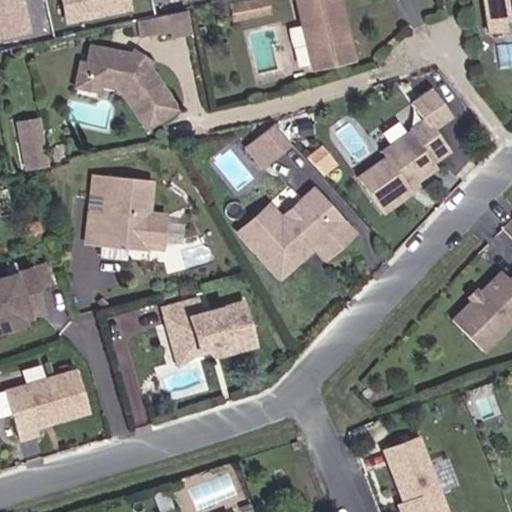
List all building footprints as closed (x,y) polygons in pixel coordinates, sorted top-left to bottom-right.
[(24,0),(0,0),(0,34),(31,29),(24,0)] [(132,0),(58,0),(64,24),(134,10),(132,0)] [(273,0),(247,0),(231,4),(234,23),(276,13),(273,0)] [(345,0),(297,0),(313,68),(357,60),(345,0)] [(511,0),(483,0),(488,32),(511,29),(509,19),(511,18),(511,0)] [(186,7),(135,17),(139,36),(190,26),(186,7)] [(88,62),(83,61),(76,89),(103,92),(104,87),(124,89),(122,98),(152,134),(183,109),(154,63),(133,51),(90,44),(88,62)] [(456,115),(433,87),(415,102),(425,117),(383,149),(387,155),(360,174),(388,216),(443,170),(438,163),(454,149),(439,127),(456,115)] [(17,118),(22,166),(46,163),(41,115),(17,118)] [(294,143),(276,122),(248,145),(267,166),(294,143)] [(156,180),(108,175),(105,211),(91,211),(87,241),(156,250),(160,212),(153,212),(156,180)] [(274,200),(238,231),(282,281),(318,252),(327,261),(361,232),(318,184),(284,211),(274,200)] [(166,213),(165,239),(178,240),(180,213),(166,213)] [(35,267),(0,276),(0,326),(47,313),(35,267)] [(470,301),(452,319),(484,351),(511,325),(511,273),(511,275),(500,268),(482,287),(478,285),(466,296),(470,301)] [(198,298),(160,308),(179,365),(195,355),(212,351),(215,356),(257,343),(245,298),(202,310),(198,298)] [(128,336),(161,323),(153,302),(120,315),(128,336)] [(92,412),(77,367),(8,388),(23,441),(44,436),(42,426),(92,412)] [(452,511),(422,434),(386,448),(403,502),(397,504),(400,511),(452,511)]
